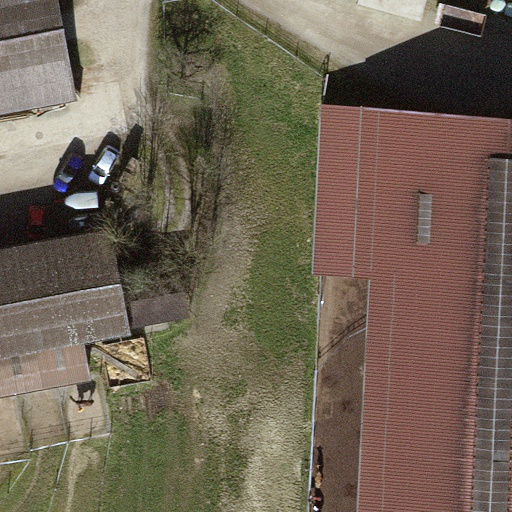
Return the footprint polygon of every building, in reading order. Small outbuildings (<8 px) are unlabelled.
[(0,0),(0,107),(77,93),(59,0),(0,0)] [(362,259),(370,115),(331,113),(324,258),(362,259)] [(390,511),(511,511),(511,121),(370,115),(362,259),(362,262),(374,263),(403,264),(390,511)] [(126,235),(0,257),(0,407),(32,402),(68,396),(103,390),(96,348),(144,339),(139,312),(126,235)] [(390,511),(403,264),(374,263),(361,511),(390,511)] [(199,329),(194,302),(139,312),(144,339),(199,329)]
